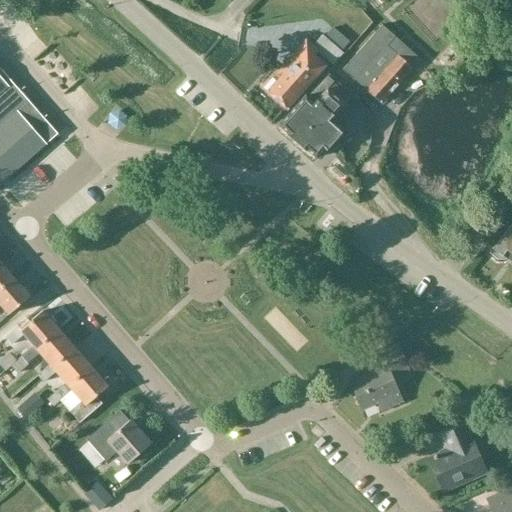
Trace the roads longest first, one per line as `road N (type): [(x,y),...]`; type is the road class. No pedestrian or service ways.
road 1 (residential): [(203,438),(19,226)]
road 2 (residential): [(419,511),(310,405),(212,449),(203,438)]
road 3 (tertiary): [(307,174),(118,0)]
road 4 (tertiary): [(511,324),(307,174)]
road 5 (unclassified): [(307,174),(263,182),(128,152),(101,154)]
road 6 (unclassified): [(101,154),(0,35)]
